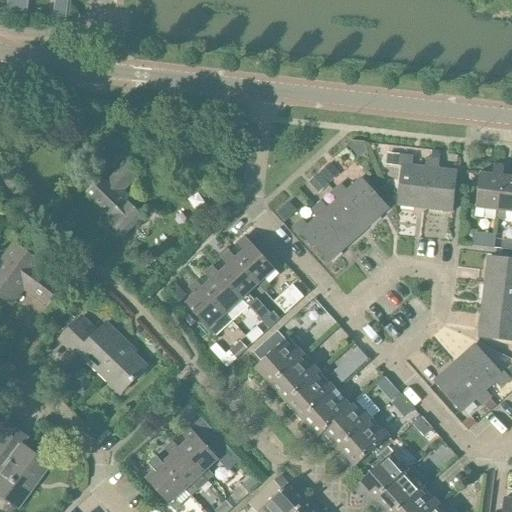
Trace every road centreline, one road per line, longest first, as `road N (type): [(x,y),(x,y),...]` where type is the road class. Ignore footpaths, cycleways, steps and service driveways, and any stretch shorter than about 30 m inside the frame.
road 1 (tertiary): [(268,90),(0,52)]
road 2 (residential): [(341,316),(253,206),(268,90)]
road 3 (tertiary): [(511,118),(268,90)]
road 4 (residential): [(388,366),(436,325),(441,290),(416,271),(388,277),(341,316)]
road 5 (residential): [(116,511),(98,481),(98,459),(55,408),(0,384)]
road 6 (residential): [(511,445),(467,446),(388,366)]
